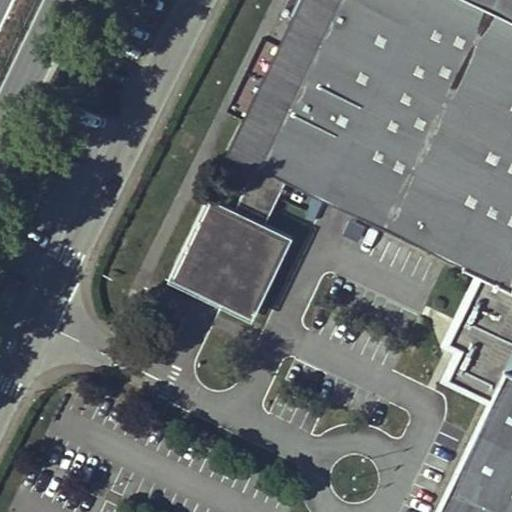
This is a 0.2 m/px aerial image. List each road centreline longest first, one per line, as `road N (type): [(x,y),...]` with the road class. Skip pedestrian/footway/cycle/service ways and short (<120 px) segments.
road 1 (unclassified): [(0,396),(197,0)]
road 2 (unknown): [(396,456),(415,411),(407,390),(283,337)]
road 3 (unknown): [(421,281),(336,251),(319,264),(283,337)]
road 4 (unknown): [(231,511),(71,428)]
road 5 (primary): [(0,142),(68,0)]
road 6 (unknown): [(331,511),(322,499),(324,452),(363,438),(396,456)]
